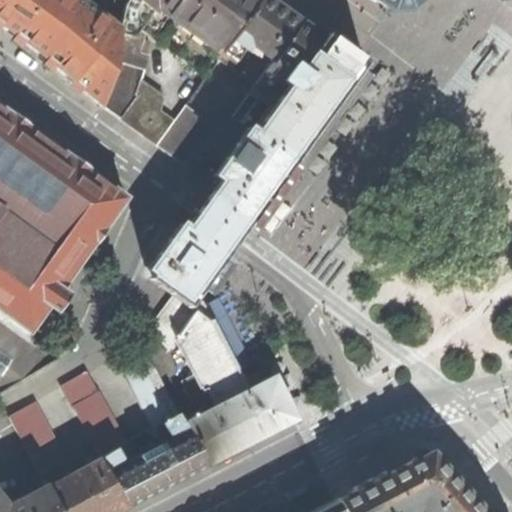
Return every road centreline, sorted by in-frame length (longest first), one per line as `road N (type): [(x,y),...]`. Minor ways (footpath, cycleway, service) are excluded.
road 1 (residential): [(170,195),(101,340),(0,409)]
road 2 (unclassified): [(195,212),(309,309),(366,416)]
road 3 (tertiary): [(366,416),(177,511)]
road 4 (residential): [(0,76),(170,195)]
road 5 (residential): [(511,484),(424,394)]
